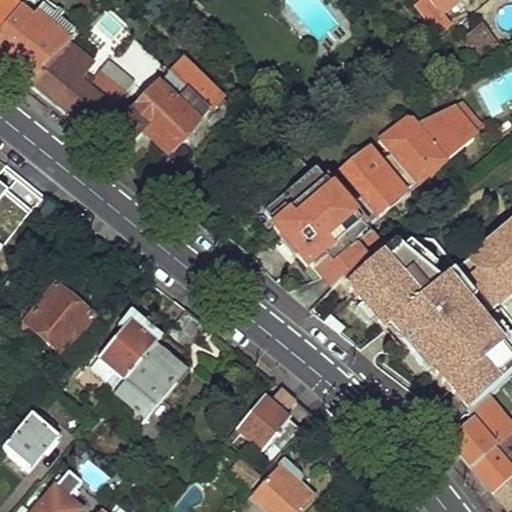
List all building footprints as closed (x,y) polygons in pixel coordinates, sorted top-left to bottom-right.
[(0,0),(0,34),(15,17),(0,4),(0,0)] [(433,0),(441,8),(449,0),(433,0)] [(63,53),(82,34),(73,25),(63,35),(40,17),(37,20),(23,9),(15,17),(0,34),(0,57),(10,65),(33,83),(57,59),(63,53)] [(106,14),(86,33),(106,53),(107,52),(142,87),(161,69),(106,14)] [(483,56),(497,49),(483,23),(469,30),(483,56)] [(68,68),(72,60),(63,53),(57,59),(68,68)] [(94,130),(134,85),(109,64),(90,87),(68,68),(57,59),(33,83),(63,106),(94,130)] [(168,154),(224,102),(188,62),(116,133),(122,140),(139,125),(168,154)] [(462,107),(455,111),(473,133),(479,127),(462,107)] [(369,268),(388,252),(367,228),(477,137),(473,133),(455,111),(453,108),(415,127),(408,119),(323,184),(314,173),(267,212),(278,225),(274,229),(279,237),(281,235),(316,263),(323,257),(342,273),(361,259),(369,268)] [(155,187),(176,168),(168,161),(160,161),(143,178),(155,187)] [(46,201),(26,225),(45,240),(65,216),(46,201)] [(482,247),(449,275),(508,344),(511,339),(511,230),(486,253),(482,247)] [(90,236),(68,261),(82,273),(104,248),(90,236)] [(386,324),(437,281),(395,246),(388,252),(369,268),(345,288),(381,328),(386,324)] [(466,411),(511,370),(511,363),(501,350),(508,344),(449,275),(440,283),(437,281),(386,324),(418,361),(423,357),(433,363),(429,367),(466,411)] [(54,292),(24,326),(61,359),(92,323),(54,292)] [(176,304),(157,325),(167,336),(187,313),(176,304)] [(167,336),(165,339),(186,356),(208,330),(187,313),(167,336)] [(331,317),(325,323),(339,335),(345,328),(331,317)] [(126,330),(87,377),(102,389),(109,381),(120,391),(140,368),(147,359),(153,353),(126,330)] [(418,361),(425,369),(429,367),(433,363),(423,357),(418,361)] [(113,399),(111,402),(139,427),(157,406),(158,409),(181,382),(162,366),(159,369),(147,359),(140,368),(120,391),(113,399)] [(120,391),(109,381),(102,389),(113,399),(120,391)] [(261,403),(234,435),(260,457),(273,442),(285,452),(312,421),(296,407),(279,391),(266,407),(261,403)] [(473,469),(511,434),(511,423),(487,395),(467,412),(470,420),(458,431),(448,439),(458,451),(473,469)] [(27,423),(0,454),(0,457),(25,479),(54,444),(27,423)] [(443,432),(448,439),(458,431),(451,424),(443,432)] [(511,434),(473,469),(481,479),(494,494),(511,479),(511,434)] [(343,451),(326,470),(339,482),(356,463),(343,451)] [(239,460),(229,470),(248,488),(258,478),(239,460)] [(279,467),(246,504),(255,511),(303,511),(311,503),(290,485),(294,481),(279,467)] [(19,511),(18,511),(16,511),(71,511),(64,505),(77,489),(63,478),(33,511),(19,511)] [(511,511),(511,479),(494,494),(508,511),(511,511)]
